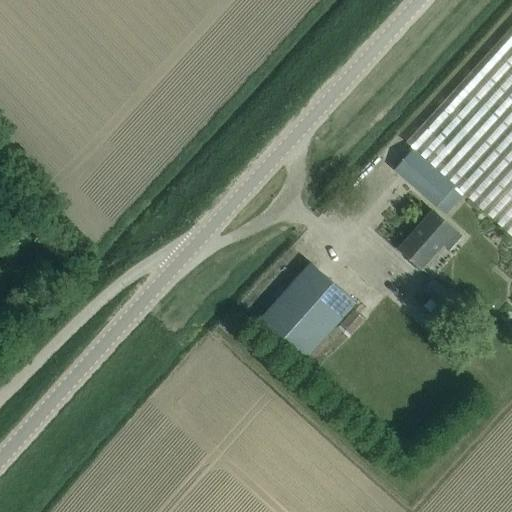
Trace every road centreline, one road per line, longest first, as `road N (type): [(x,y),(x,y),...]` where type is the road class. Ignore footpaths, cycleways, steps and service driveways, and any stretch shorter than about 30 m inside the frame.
road 1 (tertiary): [(0,463),(205,227)]
road 2 (tertiary): [(205,227),(418,0)]
road 3 (unclassified): [(0,397),(105,292),(205,227)]
